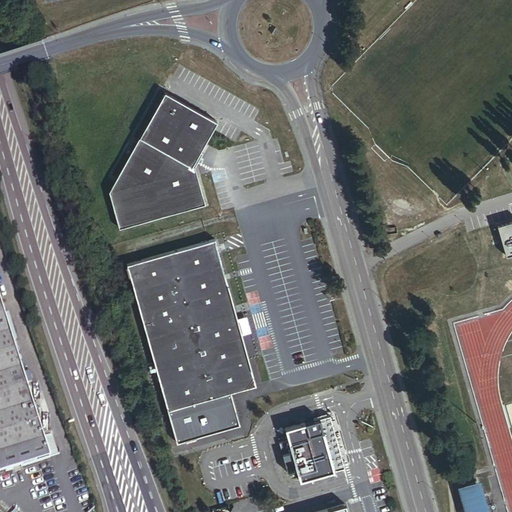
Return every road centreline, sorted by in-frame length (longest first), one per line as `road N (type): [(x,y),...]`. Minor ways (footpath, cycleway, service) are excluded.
road 1 (primary): [(157,511),(0,78)]
road 2 (primary): [(0,127),(29,243),(118,511)]
road 3 (secondary): [(323,165),(421,511)]
road 4 (secondary): [(0,65),(120,27)]
road 5 (secondary): [(120,27),(182,31),(237,54)]
